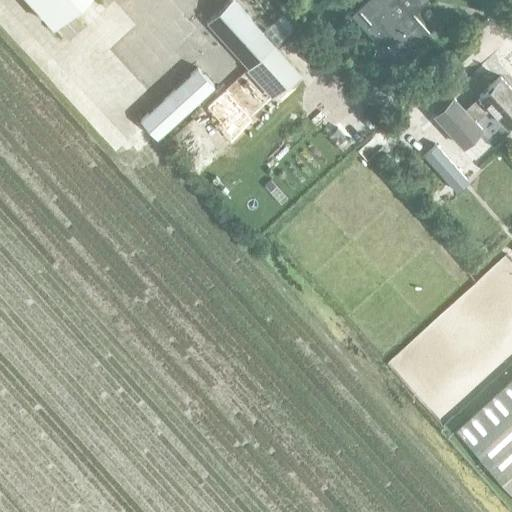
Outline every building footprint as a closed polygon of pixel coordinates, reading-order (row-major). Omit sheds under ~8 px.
[(28,0),(50,24),(76,0),(28,0)] [(235,0),(231,0),(206,22),(274,96),(300,72),(235,0)] [(401,56),(404,53),(429,31),(412,12),(425,0),(364,0),(350,13),(379,45),(384,41),(388,41),(401,56)] [(214,85),(196,66),(139,118),(156,137),(214,85)] [(511,88),(500,76),(477,95),(489,108),(505,126),(511,119),(511,88)] [(225,88),(207,104),(223,123),(219,126),(229,137),(251,117),(225,88)] [(469,155),(462,147),(484,128),(476,119),(489,108),(477,95),(465,107),(453,95),(432,114),(435,117),(420,131),(423,134),(413,144),(434,167),(444,158),(454,168),(469,155)] [(511,412),(474,447),(511,489),(511,412)]
